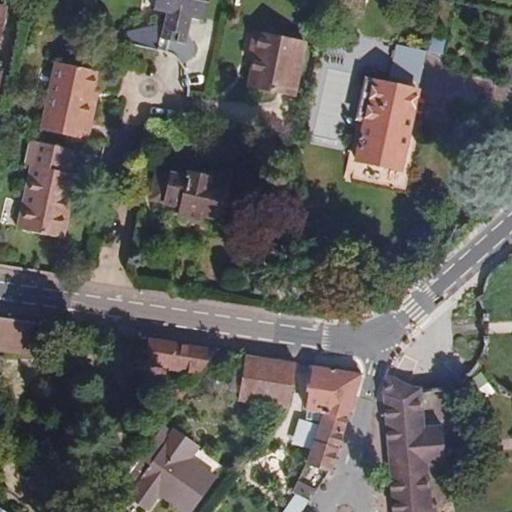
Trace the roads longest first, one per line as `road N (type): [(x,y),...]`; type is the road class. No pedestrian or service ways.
road 1 (secondary): [(0,290),(307,337),(377,332)]
road 2 (residential): [(377,332),(357,467),(325,511)]
road 3 (secondary): [(377,332),(511,223)]
